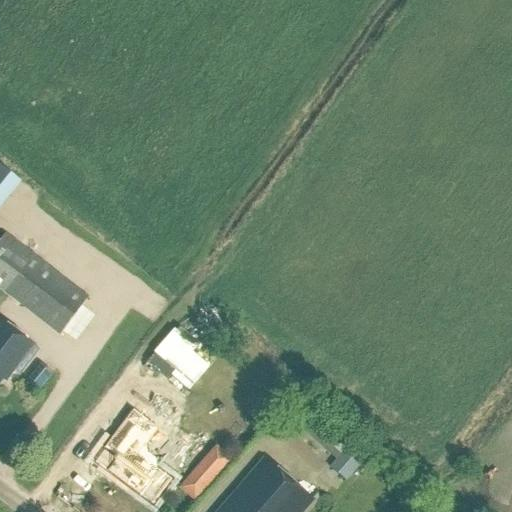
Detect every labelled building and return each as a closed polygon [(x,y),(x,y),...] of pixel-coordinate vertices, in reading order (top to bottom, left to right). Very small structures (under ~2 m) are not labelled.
[(0,218),(19,197),(9,188),(5,193),(0,188),(0,218)] [(0,240),(0,291),(59,336),(89,297),(6,233),(0,240)] [(37,351),(0,322),(0,382),(2,380),(5,383),(14,371),(18,375),(37,351)] [(208,368),(171,336),(157,353),(193,385),(208,368)] [(40,364),(25,382),(37,393),(53,374),(40,364)] [(133,409),(103,448),(116,458),(106,470),(121,482),(118,486),(135,499),(138,495),(154,507),(173,481),(138,455),(158,428),(133,409)] [(338,455),(351,439),(345,435),(333,425),(336,423),(321,410),(317,415),(314,412),(310,416),(307,413),(300,421),(338,455)] [(329,467),(346,480),(368,453),(351,439),(338,455),(329,467)] [(217,446),(179,488),(195,502),(232,460),(217,446)] [(301,511),(311,502),(263,461),(219,511),(301,511)] [(88,481),(65,474),(57,500),(70,504),(74,491),(84,494),(88,481)]
